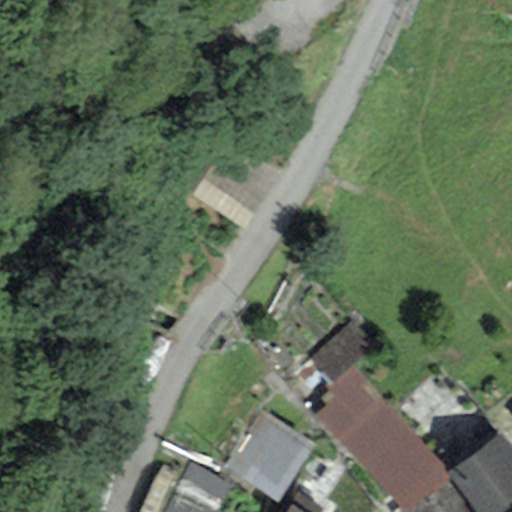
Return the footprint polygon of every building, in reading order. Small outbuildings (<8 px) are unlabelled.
[(446,468),(351,369),(325,390),(335,398),(314,416),(371,475),(398,511),(406,511),(448,483),(438,471),(446,468)] [(315,441),(261,410),(225,470),(279,502),(315,441)] [(511,511),(511,448),(500,433),(446,475),(473,511),(511,511)] [(188,463),(161,511),(219,511),(233,487),(188,463)] [(406,511),(467,511),(448,483),(406,511)]
